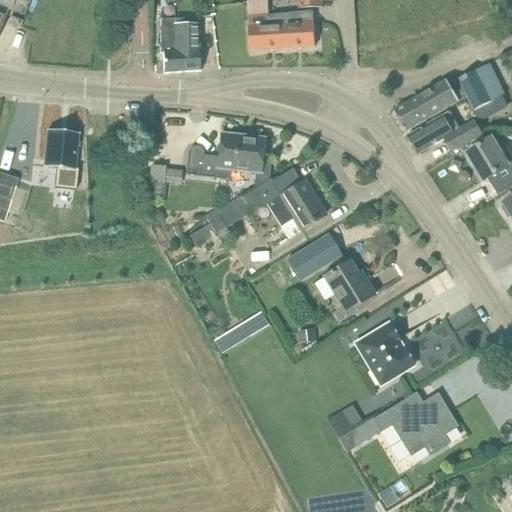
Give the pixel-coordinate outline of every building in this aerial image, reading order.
[(266,0),(248,0),(246,0),(247,15),(267,14),(266,0)] [(313,13),(249,17),(249,31),(251,51),(283,49),(315,47),(314,27),(313,13)] [(174,20),(160,19),(160,53),(162,54),(164,74),(181,73),(180,59),(178,59),(178,51),(174,51),(174,20)] [(188,19),(174,20),(174,51),(178,51),(178,59),(180,59),(181,73),(200,71),(199,50),(188,50),(188,19)] [(28,64),(61,65),(62,29),(29,28),(28,64)] [(447,81),(394,112),(406,133),(467,98),(474,111),(506,95),(498,80),(490,65),(449,85),(447,81)] [(451,112),(424,127),(407,137),(418,155),(444,140),(452,153),(482,136),(475,122),(461,130),(451,112)] [(47,130),(43,168),(56,169),(54,189),(75,191),(78,170),(75,169),(78,134),(47,130)] [(186,172),(185,175),(229,181),(230,171),(255,174),(253,189),(269,180),(270,170),(271,160),(261,159),(263,142),(238,139),(238,136),(220,134),(218,157),(214,157),(213,159),(203,158),(203,157),(203,156),(204,156),(204,155),(203,154),(203,153),(203,152),(202,151),(202,150),(201,149),(200,148),(199,148),(198,148),(197,147),(196,147),(195,147),(194,147),(193,147),(193,148),(192,148),(191,148),(191,149),(190,149),(190,150),(189,150),(189,151),(188,152),(188,153),(188,154),(186,172)] [(468,154),(485,181),(488,179),(511,164),(511,145),(500,153),(492,139),(468,154)] [(511,164),(488,179),(498,195),(511,186),(511,164)] [(163,168),(151,166),(149,182),(161,183),(163,168)] [(0,179),(0,231),(5,233),(21,188),(0,179)] [(299,231),(308,226),(325,215),(304,181),(267,204),(275,217),(286,210),(299,231)] [(193,206),(195,190),(163,187),(161,202),(193,206)] [(511,198),(504,204),(505,205),(501,207),(509,219),(511,216),(511,198)] [(209,224),(188,237),(194,246),(214,233),(209,224)] [(349,261),(332,272),(324,277),(345,313),(374,295),(365,281),(362,283),(349,261)] [(249,323),(255,333),(268,325),(262,315),(249,323)] [(380,386),(386,382),(414,365),(404,348),(402,349),(398,342),(399,341),(389,324),(355,345),(371,370),(380,386)] [(312,330),(294,332),(295,343),(313,342),(312,330)] [(373,420),(374,422),(357,432),(364,442),(392,425),(410,455),(424,447),(429,455),(447,444),(442,436),(456,427),(437,395),(421,405),(419,400),(412,405),(408,398),(407,398),(407,399),(373,420)] [(340,412),(326,421),(337,438),(350,429),(340,412)]
